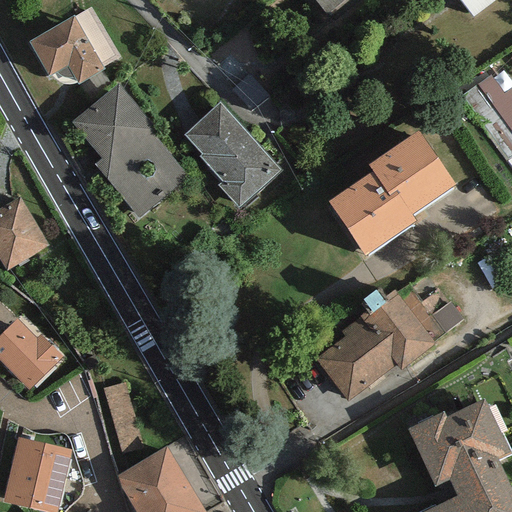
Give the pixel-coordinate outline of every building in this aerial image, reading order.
[(302,0),(321,24),(352,0),(302,0)] [(498,0),(456,0),(472,20),(498,0)] [(63,97),(74,99),(120,69),(86,16),(24,56),(45,89),(55,95),(63,97)] [(253,73),(238,87),(255,106),(270,92),(253,73)] [(461,97),(508,160),(511,156),(511,88),(504,94),(490,76),(461,97)] [(117,95),(71,134),(103,172),(93,180),(136,230),(186,188),(150,146),(156,140),(117,95)] [(216,113),(182,145),(201,165),(197,169),(219,192),(214,196),(237,220),(280,179),(216,113)] [(470,196),(428,139),(325,216),(368,272),(470,196)] [(0,217),(0,278),(1,281),(45,258),(19,208),(0,217)] [(412,294),(309,368),(343,415),(446,341),(412,294)] [(440,311),(450,326),(465,316),(455,300),(440,311)] [(24,324),(0,348),(0,364),(34,397),(65,365),(24,324)] [(121,441),(143,436),(130,380),(108,385),(121,441)] [(458,511),(509,511),(494,479),(511,471),(511,457),(491,410),(448,429),(445,421),(408,437),(438,503),(452,497),(459,511),(458,511)] [(69,451),(15,439),(3,501),(56,511),(69,451)] [(199,511),(171,455),(113,484),(126,511),(199,511)]
